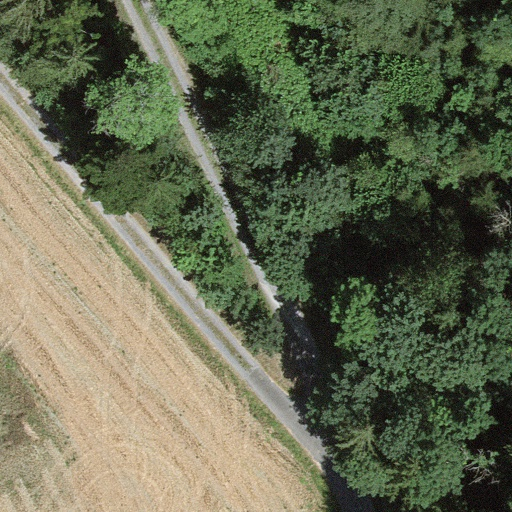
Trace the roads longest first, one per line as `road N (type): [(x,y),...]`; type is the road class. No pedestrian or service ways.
road 1 (track): [(0,77),(207,323),(309,428)]
road 2 (track): [(309,428),(300,348),(280,293),(134,0)]
